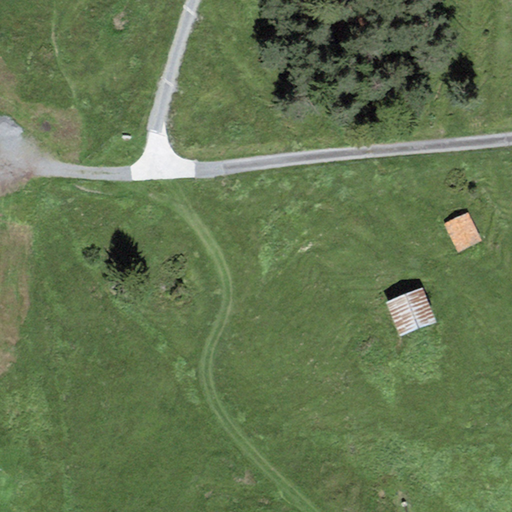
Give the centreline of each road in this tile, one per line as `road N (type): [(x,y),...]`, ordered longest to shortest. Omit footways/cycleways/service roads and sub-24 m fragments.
road 1 (track): [(328,511),(211,397),(226,281),(205,229),(156,173)]
road 2 (track): [(511,143),(156,173)]
road 3 (track): [(193,0),(154,116),(156,173)]
